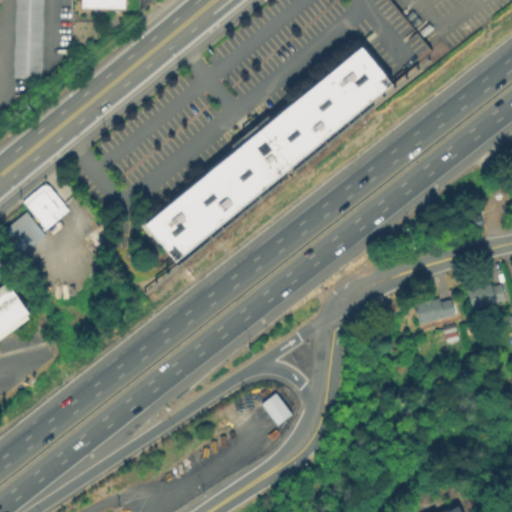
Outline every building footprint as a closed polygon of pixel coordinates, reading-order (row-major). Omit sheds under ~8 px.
[(41,0),(41,77),(11,77),(11,0),(41,0)] [(125,0),(125,8),(77,8),(77,0),(125,0)] [(173,261),(142,223),(232,150),(226,144),(265,112),(270,118),(361,44),(392,82),(173,261)] [(43,228),(20,200),(43,181),(66,209),(43,228)] [(43,234),(17,254),(0,232),(0,228),(24,209),(43,234)] [(95,256),(81,237),(94,227),(109,245),(95,256)] [(0,336),(0,282),(1,282),(6,289),(9,286),(27,311),(24,314),(26,317),(0,336)] [(491,284),(492,287),(502,285),(506,299),(473,308),(469,291),(491,284)] [(439,298),(440,301),(452,298),(456,314),(421,323),(416,304),(439,298)] [(459,336),(447,339),(444,327),(456,324),(459,336)] [(258,403),(275,424),(289,413),(273,392),(258,403)]
